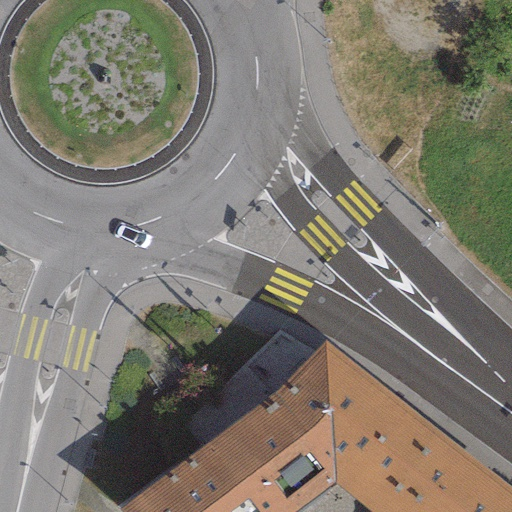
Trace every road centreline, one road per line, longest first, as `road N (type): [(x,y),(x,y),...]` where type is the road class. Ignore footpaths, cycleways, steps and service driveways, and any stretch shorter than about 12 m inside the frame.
road 1 (residential): [(511,400),(335,218),(241,93)]
road 2 (residential): [(167,202),(280,286),(511,408)]
road 3 (secondary): [(7,511),(33,446),(59,330),(111,216)]
road 4 (primary): [(167,202),(217,158),(241,93)]
road 5 (primary): [(0,163),(43,201),(111,216)]
